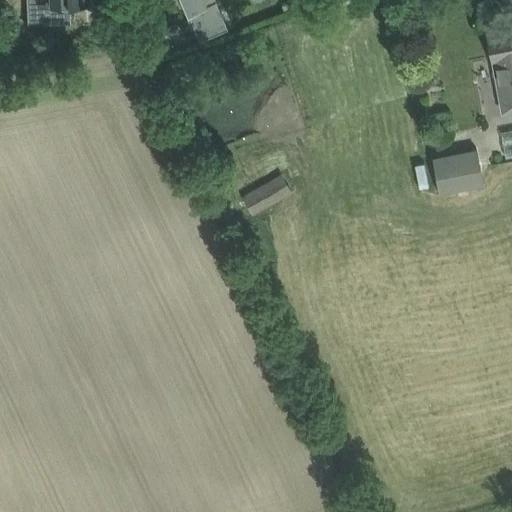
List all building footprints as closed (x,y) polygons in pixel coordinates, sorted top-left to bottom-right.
[(89,1),(88,0),(27,0),(28,21),(70,20),(69,2),(89,1)] [(203,0),(182,0),(200,39),(227,26),(216,0),(206,5),(203,0)] [(504,109),(511,107),(511,22),(511,23),(511,21),(507,22),(488,26),(504,109)] [(154,34),(140,40),(146,54),(161,48),(154,34)] [(479,147),(435,155),(442,191),(485,182),(479,147)] [(252,215),(278,200),(293,191),(282,172),(267,181),(242,196),(252,215)]
